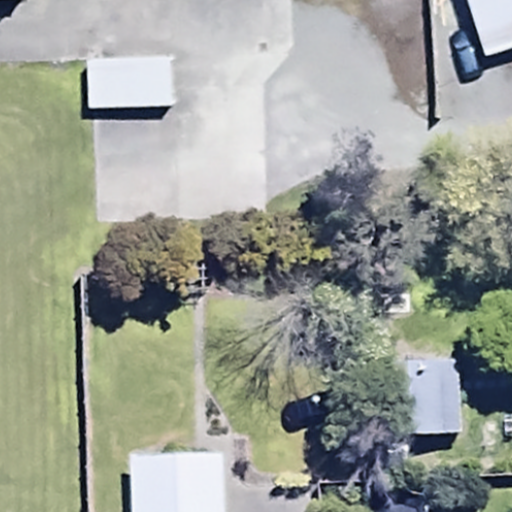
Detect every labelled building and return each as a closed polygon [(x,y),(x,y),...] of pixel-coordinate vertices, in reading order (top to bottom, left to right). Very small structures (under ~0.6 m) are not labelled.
[(23,0),(0,0),(0,9),(23,9),(23,0)] [(511,0),(459,0),(481,68),(511,58),(511,0)] [(86,62),(86,112),(172,114),(173,64),(86,62)] [(385,367),(386,447),(460,446),(459,366),(385,367)] [(223,511),(223,466),(129,469),(129,511),(223,511)]
